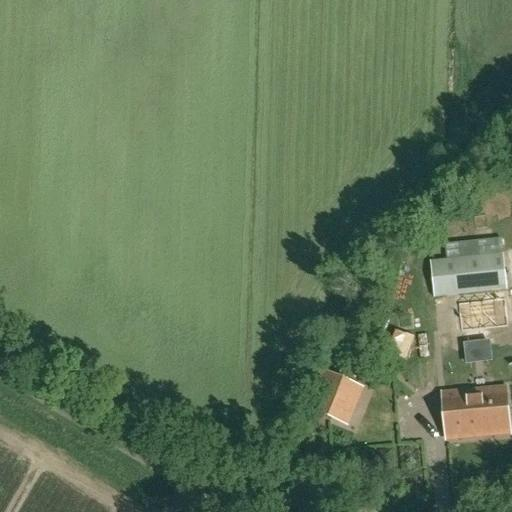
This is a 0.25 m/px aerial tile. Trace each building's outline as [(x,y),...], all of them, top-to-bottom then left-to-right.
[(435,298),(511,289),(511,253),(431,262),(435,298)] [(480,330),(504,328),(508,327),(505,299),(458,304),(461,332),(480,330)] [(356,378),(365,353),(351,347),(341,372),(356,378)] [(341,424),(358,384),(323,369),(306,409),(341,424)] [(447,439),(510,434),(505,389),(443,394),(447,439)]
